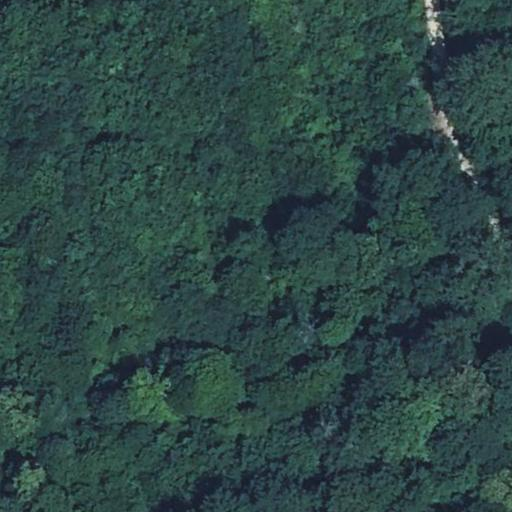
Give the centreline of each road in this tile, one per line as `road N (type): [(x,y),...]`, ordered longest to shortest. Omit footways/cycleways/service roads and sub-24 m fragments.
road 1 (track): [(511,263),(473,209),(442,120),(430,0)]
road 2 (track): [(421,511),(511,420)]
